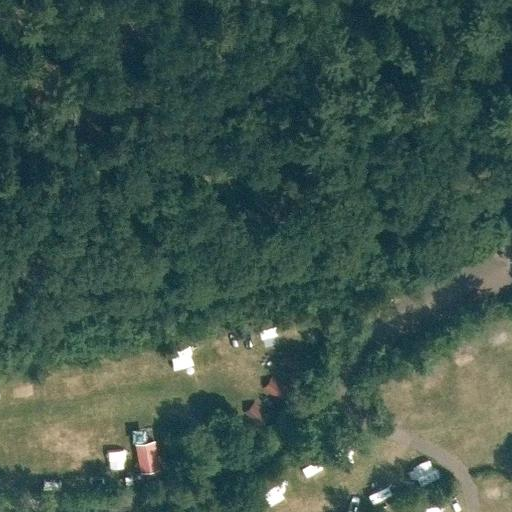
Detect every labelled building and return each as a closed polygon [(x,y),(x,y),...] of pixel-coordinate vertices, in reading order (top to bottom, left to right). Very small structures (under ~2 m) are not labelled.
[(283,364),(297,371),(302,360),(288,353),(283,364)] [(266,390),(279,399),(286,389),(274,381),(266,390)] [(266,417),(255,406),(247,415),(257,426),(266,417)] [(159,470),(154,440),(134,443),(140,473),(159,470)] [(424,503),(427,511),(452,511),(448,496),(424,503)]
